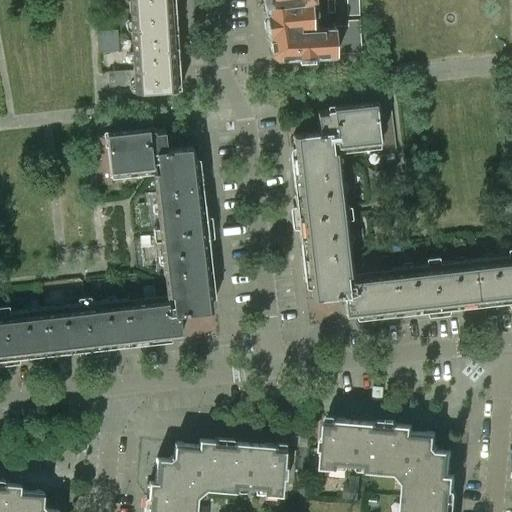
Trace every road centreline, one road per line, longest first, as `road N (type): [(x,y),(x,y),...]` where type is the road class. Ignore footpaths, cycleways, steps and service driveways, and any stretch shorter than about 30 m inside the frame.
road 1 (residential): [(277,365),(245,118),(218,67),(213,0)]
road 2 (residential): [(277,365),(505,344)]
road 3 (residential): [(491,511),(505,344)]
road 4 (residential): [(114,385),(277,365)]
road 5 (residential): [(103,511),(114,385)]
